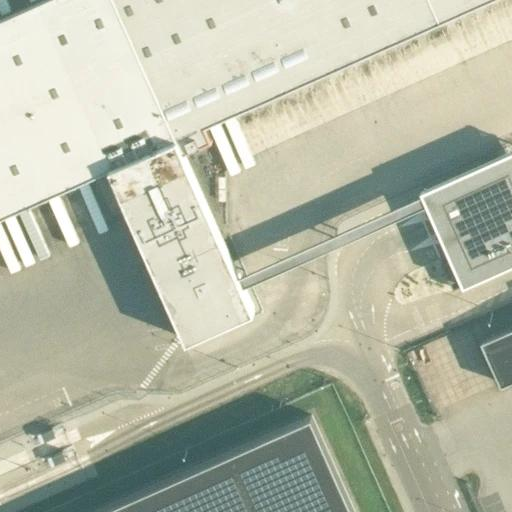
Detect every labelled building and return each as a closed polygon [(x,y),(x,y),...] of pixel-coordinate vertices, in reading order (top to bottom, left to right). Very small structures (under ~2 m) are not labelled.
[(0,214),(110,166),(187,339),(255,308),(242,281),(237,269),(184,150),(213,137),(206,123),(230,113),(277,92),(481,0),(36,0),(0,16),(0,214)] [(351,218),(237,269),(242,281),(332,240),(357,229),(427,198),(428,201),(438,224),(449,247),(453,256),(441,262),(452,287),(511,260),(511,146),(422,186),(351,218)] [(511,326),(484,339),(496,366),(504,384),(511,380),(511,326)] [(90,511),(355,511),(312,413),(294,422),(90,511)] [(51,428),(41,432),(44,440),(54,435),(51,428)] [(62,451),(51,455),(54,462),(65,458),(62,451)]
